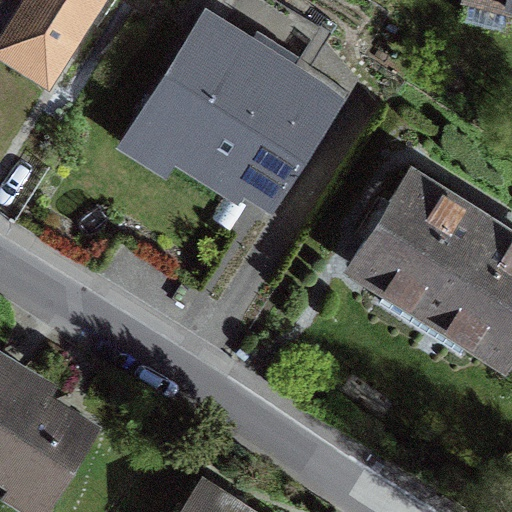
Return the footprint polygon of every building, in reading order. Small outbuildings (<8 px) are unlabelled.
[(26,0),(0,41),(0,50),(47,80),(97,0),(26,0)] [(511,0),(468,0),(464,15),(505,25),(511,0)] [(246,179),(270,194),(334,93),(206,14),(143,114),(182,138),(175,149),(240,189),(246,179)] [(507,359),(511,351),(511,232),(498,223),(499,221),(479,208),(477,210),(409,167),(350,260),(388,284),(395,273),(424,292),(416,304),(418,305),(410,318),(460,349),(469,335),(507,359)] [(93,428),(35,392),(42,381),(0,355),(0,468),(49,499),(93,428)] [(249,511),(201,481),(180,511),(249,511)]
